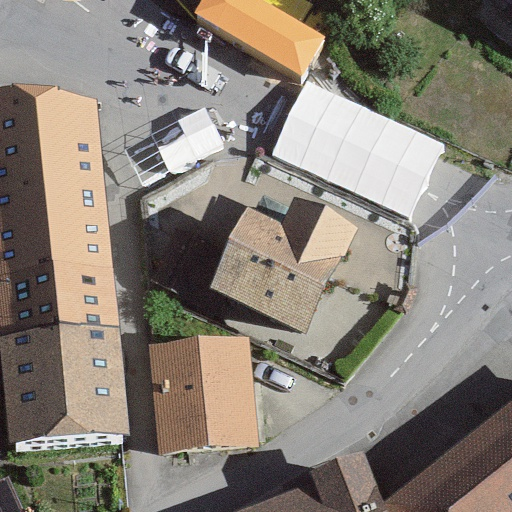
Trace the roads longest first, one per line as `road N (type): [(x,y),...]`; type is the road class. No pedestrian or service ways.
road 1 (residential): [(511,221),(306,138),(80,0)]
road 2 (unknown): [(162,52),(178,509)]
road 3 (residential): [(175,511),(359,405),(511,253)]
